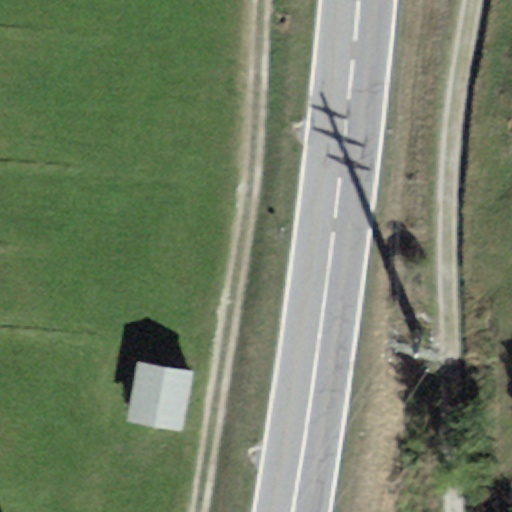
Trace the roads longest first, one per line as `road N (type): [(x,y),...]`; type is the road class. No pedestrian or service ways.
road 1 (secondary): [(356,0),(289,511)]
road 2 (track): [(461,511),(448,143),(474,0)]
